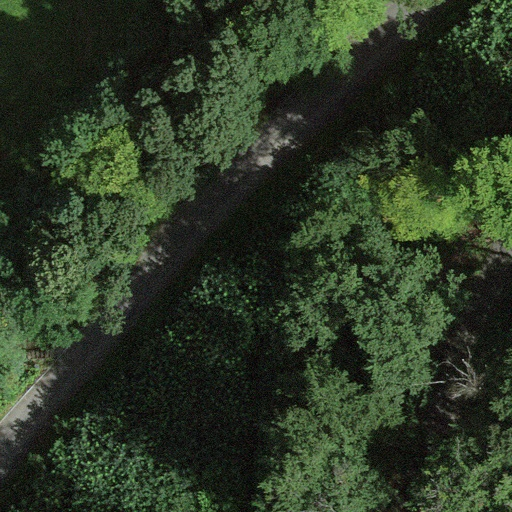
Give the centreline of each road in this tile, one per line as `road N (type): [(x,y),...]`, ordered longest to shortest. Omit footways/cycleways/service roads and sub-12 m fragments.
road 1 (unclassified): [(407,0),(101,333),(0,457)]
road 2 (track): [(222,0),(254,95),(279,139)]
